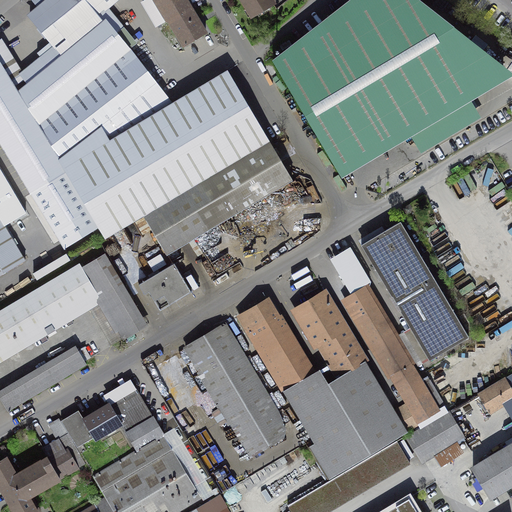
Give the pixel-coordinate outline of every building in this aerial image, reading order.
[(59,60),(112,16),(109,12),(123,0),(33,0),(40,9),(26,20),(47,46),(59,60)] [(152,0),(142,6),(157,30),(167,24),(168,25),(169,24),(185,50),(207,37),(188,7),(184,0),(152,0)] [(239,0),(240,1),(252,21),(277,7),(278,6),(273,0),(239,0)] [(273,0),(278,6),(277,7),(279,9),(290,0),(298,0),(299,1),(300,0),(273,0)] [(484,122),(471,99),(511,74),(511,72),(417,0),(360,0),(273,68),(343,185),(414,143),(423,158),(453,140),(484,122)] [(134,43),(112,16),(59,60),(47,46),(35,56),(38,59),(29,67),(20,74),(27,86),(17,95),(37,129),(130,53),(127,49),(134,43)] [(0,145),(64,252),(98,232),(60,168),(37,129),(17,95),(27,86),(20,74),(0,41),(0,145)] [(130,53),(37,129),(60,168),(158,88),(145,72),(130,53)] [(98,232),(105,243),(142,221),(271,145),(249,108),(228,74),(173,107),(158,88),(60,168),(98,232)] [(271,145),(142,221),(165,260),(294,183),(282,164),(271,145)] [(381,233),(361,244),(409,326),(429,360),(468,337),(400,221),(381,233)] [(0,277),(24,263),(0,222),(0,277)] [(347,241),(326,253),(340,277),(344,275),(351,271),(358,267),(361,265),(347,241)] [(37,280),(70,260),(66,253),(33,274),(37,280)] [(106,255),(83,268),(104,302),(92,309),(103,327),(113,345),(148,324),(106,255)] [(0,314),(0,363),(43,338),(92,309),(104,302),(83,268),(82,265),(0,314)] [(351,271),(344,275),(352,287),(365,279),(358,267),(351,271)] [(178,268),(143,289),(148,299),(152,296),(164,315),(179,306),(195,297),(178,268)] [(367,281),(354,288),(340,297),(388,378),(390,376),(406,402),(395,408),(409,430),(421,423),(419,421),(441,408),(414,363),(417,361),(419,365),(429,360),(409,326),(398,333),(367,281)] [(308,296),(290,307),(332,377),(365,357),(367,360),(370,359),(326,286),(308,296)] [(253,304),(236,314),(280,389),(282,388),(315,368),(282,312),(280,313),(269,294),(253,304)] [(205,333),(183,345),(250,456),(284,435),(286,424),(226,320),(205,333)] [(370,349),(353,321),(349,323),(366,351),(370,349)] [(40,372),(0,396),(11,415),(90,368),(86,361),(79,349),(40,372)] [(315,368),(282,388),(314,441),(309,444),(329,478),(406,433),(409,430),(395,408),(367,360),(365,357),(332,377),(330,379),(327,380),(319,366),(315,368)] [(77,408),(60,419),(76,444),(92,434),(95,439),(121,424),(136,449),(163,433),(130,377),(102,393),(106,400),(94,408),(81,415),(77,408)] [(511,390),(505,378),(479,393),(489,411),(502,403),(511,396),(511,390)] [(406,433),(329,478),(324,481),(330,492),(411,445),(422,463),(427,460),(433,470),(465,451),(462,445),(469,441),(463,430),(450,409),(448,410),(407,435),(406,433)] [(5,452),(0,455),(0,492),(1,495),(11,511),(37,511),(39,511),(29,495),(85,462),(60,419),(59,418),(48,424),(56,438),(40,447),(43,452),(15,469),(5,452)] [(136,449),(93,474),(106,496),(115,511),(180,511),(213,493),(205,478),(209,475),(179,424),(171,428),(163,433),(136,449)] [(511,443),(473,467),(490,496),(511,483),(511,443)] [(115,511),(106,496),(94,503),(77,511),(115,511)] [(417,511),(409,497),(396,505),(396,506),(385,511),(417,511)] [(210,511),(207,506),(212,503),(210,500),(189,511),(210,511)]
